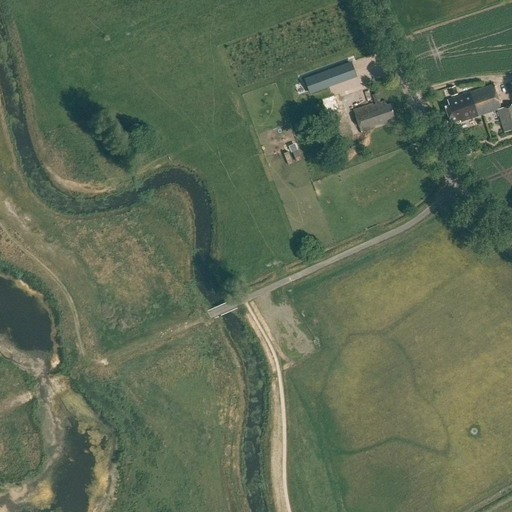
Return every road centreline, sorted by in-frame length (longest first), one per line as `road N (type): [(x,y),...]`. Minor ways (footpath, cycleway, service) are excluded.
road 1 (track): [(0,133),(28,197),(62,224),(104,222),(159,196),(177,197),(185,284),(220,347),(235,399),(230,465),(238,511)]
road 2 (tertiary): [(511,241),(458,185),(368,0)]
